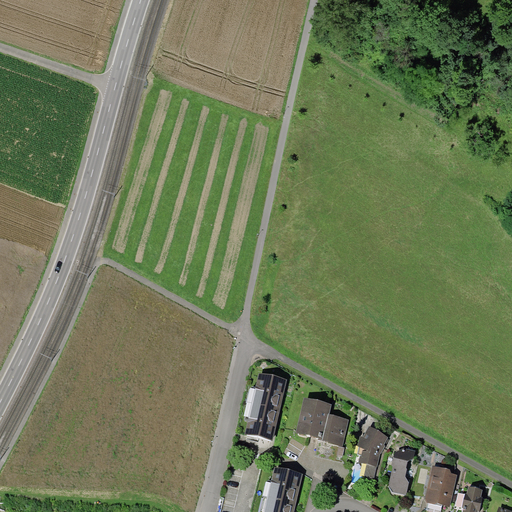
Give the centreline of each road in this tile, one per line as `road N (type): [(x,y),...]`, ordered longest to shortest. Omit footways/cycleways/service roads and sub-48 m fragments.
road 1 (secondary): [(0,399),(60,279),(142,0)]
road 2 (track): [(312,0),(241,342)]
road 3 (residential): [(511,487),(241,342)]
road 4 (residential): [(203,511),(241,342)]
road 5 (track): [(116,86),(0,47)]
